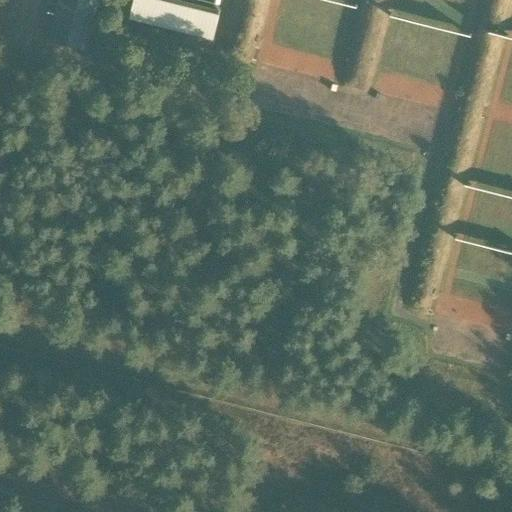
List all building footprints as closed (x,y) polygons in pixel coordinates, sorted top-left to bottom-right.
[(85,52),(98,0),(58,0),(48,42),(85,52)] [(133,0),(129,20),(213,41),(220,11),(220,10),(216,5),(216,0),(133,0)] [(270,0),(257,62),(337,79),(341,57),(329,54),(336,22),(328,21),(331,5),(308,0),(270,0)] [(388,94),(394,75),(380,71),(375,90),(388,94)] [(511,255),(511,244),(501,242),(498,253),(511,255)] [(451,315),(454,298),(453,297),(456,275),(441,273),(435,312),(451,315)]
